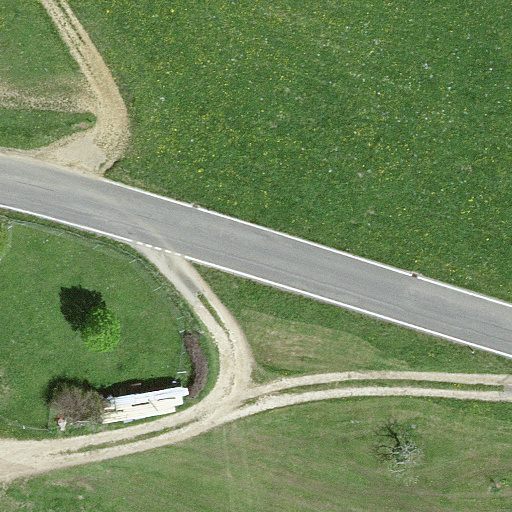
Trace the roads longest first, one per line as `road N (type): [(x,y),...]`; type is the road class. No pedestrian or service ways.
road 1 (tertiary): [(511,325),(0,177)]
road 2 (track): [(52,0),(109,101),(101,141),(47,185)]
